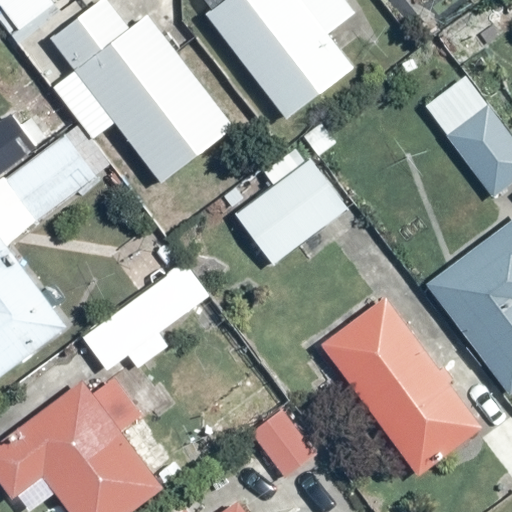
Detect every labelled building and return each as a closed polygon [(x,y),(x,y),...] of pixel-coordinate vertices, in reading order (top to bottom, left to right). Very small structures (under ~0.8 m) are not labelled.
[(59,10),(52,0),(0,0),(0,11),(20,38),(59,10)] [(135,27),(114,0),(108,0),(55,41),(166,187),(239,131),(152,15),(135,27)] [(219,0),(206,10),(291,123),(360,71),(335,38),(365,16),(353,0),(219,0)] [(511,180),(511,133),(464,73),(422,106),(493,196),(511,180)] [(0,167),(33,143),(9,109),(0,115),(0,167)] [(109,164),(79,122),(0,180),(0,371),(63,325),(2,242),(109,164)] [(342,208),(295,145),(262,170),(272,183),(231,213),(269,262),(342,208)] [(511,384),(511,216),(423,286),(504,391),(511,384)] [(210,293),(184,258),(80,336),(105,370),(210,293)] [(479,423),(384,294),(318,343),(413,472),(479,423)] [(0,435),(0,487),(7,496),(11,493),(24,511),(51,491),(66,511),(124,511),(182,468),(149,424),(126,443),(118,432),(142,413),(112,374),(88,393),(77,377),(0,435)] [(317,454),(284,406),(250,430),(282,477),(317,454)] [(178,511),(244,511),(237,500),(219,511),(184,511),(182,509),(178,511)]
